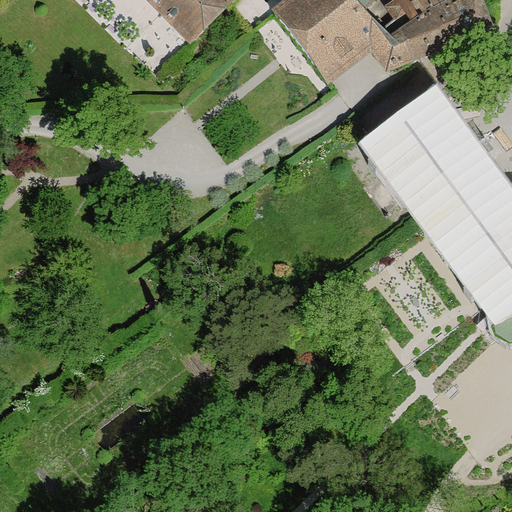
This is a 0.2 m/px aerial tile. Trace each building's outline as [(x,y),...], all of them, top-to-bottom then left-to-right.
[(147,0),(191,42),(232,0),(147,0)] [(352,67),(301,0),(292,0),(275,14),(330,86),(352,67)] [(391,43),(360,15),(344,0),(301,0),(352,67),(371,53),(391,43)] [(344,0),(360,15),(379,0),(344,0)] [(405,32),(391,43),(371,53),(387,74),(494,35),(482,0),(458,0),(435,12),(405,32)] [(405,32),(435,12),(427,0),(401,0),(387,9),(405,32)] [(458,0),(427,0),(435,12),(458,0)] [(477,169),(428,109),(375,152),(423,212),(459,184),(477,169)] [(502,236),(459,184),(423,212),(462,265),(502,236)] [(511,219),(510,219),(502,236),(462,265),(496,321),(496,334),(510,348),(511,347),(511,219)]
